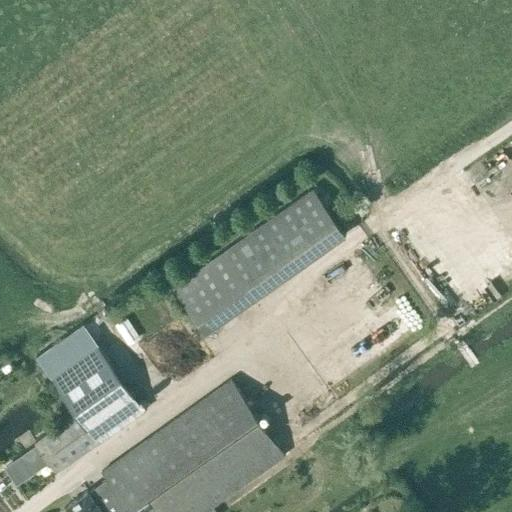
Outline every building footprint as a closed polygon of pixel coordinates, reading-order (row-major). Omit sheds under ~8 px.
[(203,333),(252,298),(344,234),(311,187),(170,286),(203,333)] [(101,301),(94,306),(104,323),(112,318),(101,301)] [(56,470),(143,408),(108,358),(97,343),(48,377),(59,393),(73,412),(36,440),(56,470)] [(201,511),(284,454),(230,378),(100,471),(106,479),(88,491),(86,490),(85,491),(63,507),(66,511),(201,511)] [(15,478),(32,467),(46,457),(37,445),(7,466),(15,478)]
